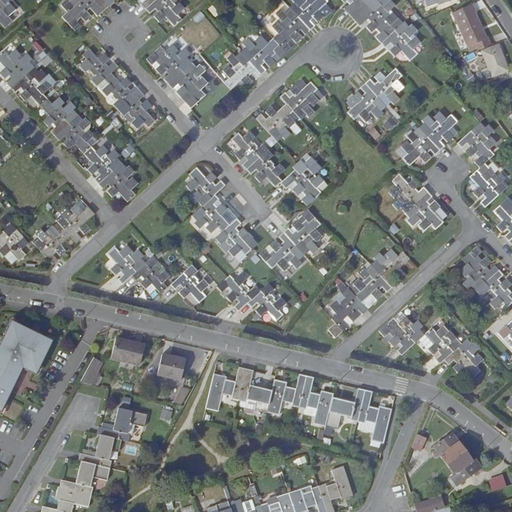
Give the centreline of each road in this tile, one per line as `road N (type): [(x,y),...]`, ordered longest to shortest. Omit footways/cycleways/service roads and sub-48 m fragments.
road 1 (residential): [(324,368),(98,314)]
road 2 (residential): [(475,229),(324,368)]
road 3 (residential): [(0,97),(113,226)]
road 4 (residential): [(335,52),(289,64),(200,146)]
road 5 (residential): [(98,314),(23,450)]
road 6 (residential): [(424,391),(373,511)]
road 7 (residential): [(14,511),(79,404)]
